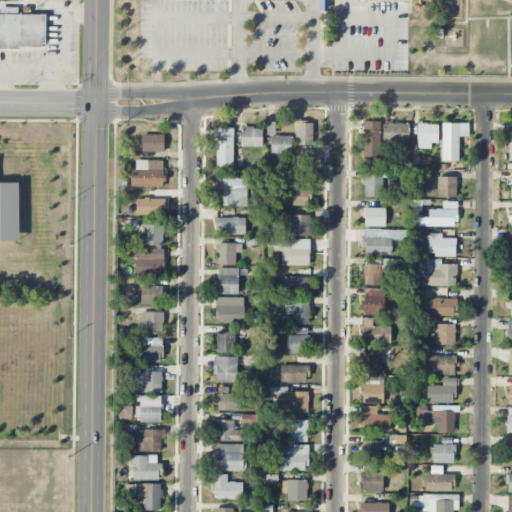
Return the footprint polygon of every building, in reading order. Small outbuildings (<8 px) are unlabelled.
[(320,0),(320,11),(328,12),(328,0),(352,0),(352,1),(358,1),(358,0),(320,0)] [(0,50),(46,50),(46,14),(20,14),(20,7),(0,7),(0,50)] [(489,24),(507,23),(508,61),(490,62),(489,24)] [(381,122),(363,121),(362,160),(380,160),(381,122)] [(292,136),(274,135),(275,123),(267,122),(266,136),(271,136),(270,154),(291,155),(292,136)] [(312,122),(295,122),(296,145),(313,145),(312,122)] [(409,142),(408,123),(383,124),(383,142),(409,142)] [(441,161),(459,161),(459,137),(469,137),(469,123),(442,123),(441,161)] [(438,124),(417,124),(417,149),(431,149),(431,143),(438,143),(438,124)] [(262,147),(262,127),(240,127),(241,147),(262,147)] [(233,166),(234,128),(217,128),(216,166),(233,166)] [(165,135),(142,134),(141,150),(164,151),(165,135)] [(130,187),(163,187),(162,160),(136,160),(136,169),(130,169),(130,187)] [(382,176),(364,176),(365,197),(383,197),(382,176)] [(456,197),(456,177),(437,177),(437,197),(456,197)] [(209,206),(247,206),(247,179),(218,178),(218,193),(209,193),(209,206)] [(310,182),(283,181),(282,205),(310,206),(310,182)] [(136,214),(165,214),(165,198),(136,199),(136,214)] [(385,208),(364,208),(364,227),(385,227),(385,208)] [(456,227),(456,210),(429,209),(428,218),(421,218),(421,226),(456,227)] [(291,236),(309,236),(308,215),(290,215),(291,236)] [(245,234),(245,217),(217,218),(217,235),(245,234)] [(163,246),(163,225),(144,225),(143,245),(163,246)] [(455,238),(441,238),(441,234),(429,233),(429,256),(455,256),(455,238)] [(310,239),(275,239),(275,252),(281,252),(281,265),(309,266),(310,239)] [(235,265),(236,253),(241,253),(241,244),(217,243),(216,264),(235,265)] [(135,274),(164,274),(164,248),(135,249),(135,274)] [(441,264),(441,259),(427,259),(426,286),(456,287),(456,264),(441,264)] [(363,285),(381,285),(382,264),(364,264),(363,285)] [(238,294),(238,268),(217,268),(217,294),(238,294)] [(281,277),(282,294),(310,294),(310,277),(281,277)] [(140,305),(161,305),(162,287),(141,286),(140,305)] [(384,289),(364,288),(364,315),(384,315),(384,289)] [(216,322),(244,322),(243,297),(216,298),(216,322)] [(428,316),(457,315),(457,298),(428,299),(428,316)] [(292,324),(309,324),(309,303),(292,303),(292,324)] [(161,334),(161,320),(164,320),(164,312),(139,312),(139,333),(161,334)] [(364,344),(389,344),(389,326),(372,326),(373,319),(364,319),(364,344)] [(455,324),(436,324),(435,344),(455,345),(455,324)] [(287,335),(287,353),(308,354),(308,328),(295,328),(295,336),(287,335)] [(216,352),(234,353),(235,332),(216,332),(216,352)] [(162,362),(162,338),(152,338),(152,345),(135,345),(135,361),(162,362)] [(381,352),(362,352),(362,373),(381,373),(381,352)] [(214,383),(237,383),(238,357),(214,356),(214,383)] [(455,375),(455,356),(425,356),(425,375),(455,375)] [(281,383),(308,382),(307,365),(280,365),(281,383)] [(135,392),(161,392),(162,372),(135,372),(135,392)] [(362,403),(383,404),(384,377),(363,376),(362,403)] [(456,379),(443,379),(443,386),(427,386),(427,403),(456,403),(456,379)] [(243,411),(243,394),(228,394),(228,387),(216,387),(215,411),(243,411)] [(308,413),(308,392),(289,391),(288,412),(308,413)] [(160,423),(161,396),(140,396),(139,422),(160,423)] [(390,432),(390,415),(377,415),(377,407),(362,406),(361,431),(390,432)] [(438,423),(437,433),(454,433),(454,411),(431,411),(431,423),(438,423)] [(242,430),(234,430),(234,420),(215,420),(214,441),(241,441),(242,430)] [(308,420),(291,420),(290,442),(307,442),(308,420)] [(137,451),(162,451),(162,430),(136,430),(137,451)] [(380,441),(362,440),(362,462),(379,462),(380,441)] [(243,471),(244,444),(216,444),(215,471),(243,471)] [(308,445),(280,445),(279,470),(307,471),(308,445)] [(432,463),(453,463),(453,445),(432,445),(432,463)] [(157,456),(132,456),(132,480),(161,480),(161,463),(156,463),(157,456)] [(383,491),(383,466),(362,465),(361,491),(383,491)] [(426,491),(453,490),(453,475),(442,475),(442,466),(431,466),(431,474),(425,474),(426,491)] [(242,482),(227,483),(227,474),(213,474),(213,500),(243,499),(242,482)] [(281,480),(281,494),(287,494),(287,501),(307,501),(307,480),(281,480)] [(143,511),(161,511),(161,484),(134,484),(134,497),(144,497),(143,511)] [(388,511),(389,503),(361,503),(360,511),(388,511)]
